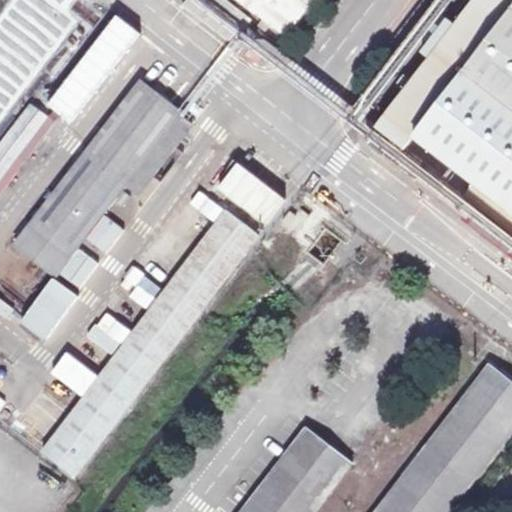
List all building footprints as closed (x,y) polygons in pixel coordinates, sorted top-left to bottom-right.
[(237,0),(286,37),(313,0),(237,0)] [(511,0),(476,0),(457,25),(431,58),(386,116),(474,184),(511,213),(511,0)] [(431,58),(457,25),(442,15),(423,39),(429,44),(423,52),(431,58)] [(60,74),(90,97),(131,44),(101,21),(60,74)] [(143,80),(31,227),(70,257),(183,111),(143,80)] [(0,200),(58,124),(30,103),(0,141),(0,200)] [(214,187),(265,227),(286,200),(234,160),(214,187)] [(511,213),(474,184),(465,196),(511,232),(511,213)] [(260,235),(227,210),(43,453),(75,478),(260,235)] [(511,239),(479,214),(470,225),(508,254),(511,248),(511,239)] [(107,252),(120,227),(104,219),(92,245),(107,252)] [(70,257),(31,227),(15,247),(55,277),(70,257)] [(150,301),(161,287),(134,266),(123,281),(150,301)] [(45,342),(79,296),(52,276),(18,322),(45,342)] [(0,299),(0,313),(9,318),(14,306),(0,299)] [(381,511),(448,511),(511,430),(511,379),(494,366),(381,511)] [(245,511),(312,511),(352,461),(309,429),(245,511)]
